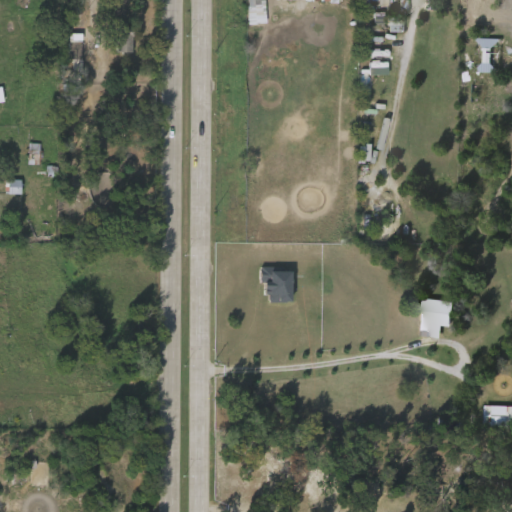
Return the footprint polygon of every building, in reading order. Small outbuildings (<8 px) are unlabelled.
[(255,0),(238,0),(239,33),(256,32),(255,0)] [(264,0),(264,14),(254,14),(254,6),(248,6),(247,0),(264,0)] [(286,0),(272,0),(273,8),(287,8),(286,0)] [(322,10),(321,0),(294,0),(295,10),(322,10)] [(125,23),(125,27),(132,27),(131,51),(115,51),(116,36),(112,35),(112,27),(119,27),(119,23),(125,23)] [(379,41),(394,41),(394,30),(379,31),(379,41)] [(498,39),(497,73),(470,72),(472,38),(498,39)] [(107,61),(123,61),(122,39),(107,39),(107,61)] [(72,42),(59,42),(60,69),(72,68),(72,42)] [(378,71),(359,71),(359,84),(378,83),(378,71)] [(30,160),(29,152),(19,153),(19,161),(30,160)] [(11,188),(0,188),(0,203),(11,203),(11,188)] [(281,311),(281,280),(272,280),(272,275),(250,276),(250,290),(254,290),(254,304),(259,304),(259,311),(281,311)] [(422,340),(422,333),(440,335),(444,311),(413,307),(408,339),(422,340)] [(511,406),(511,429),(480,429),(481,406),(511,406)]
